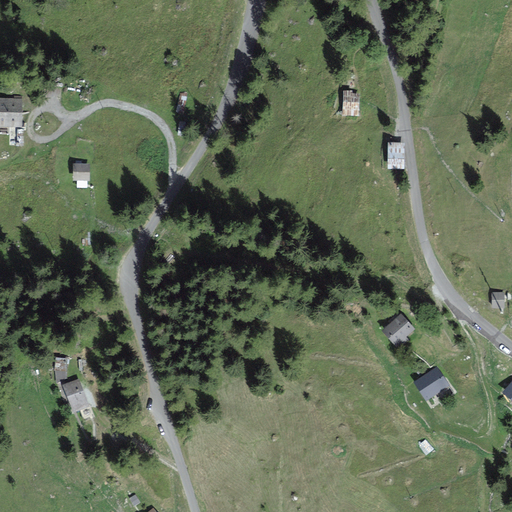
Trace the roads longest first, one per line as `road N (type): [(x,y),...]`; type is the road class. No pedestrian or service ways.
road 1 (unclassified): [(194,511),(136,326),(131,266),(228,100),(257,0)]
road 2 (unclassified): [(370,0),(396,80),(421,236),(437,276),(511,351)]
